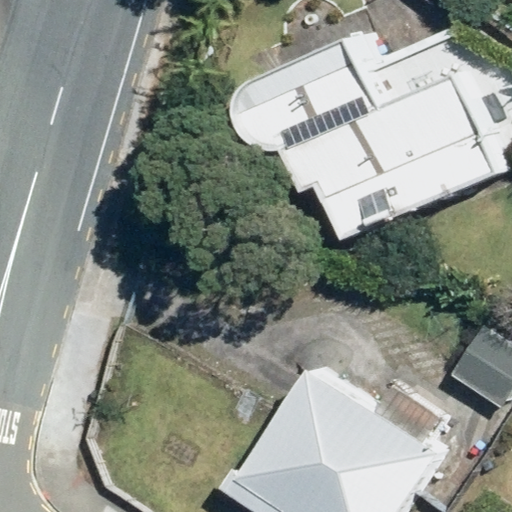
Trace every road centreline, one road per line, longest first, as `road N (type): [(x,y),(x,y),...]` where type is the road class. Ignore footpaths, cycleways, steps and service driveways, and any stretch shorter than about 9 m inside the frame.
road 1 (residential): [(1,511),(17,241)]
road 2 (residential): [(87,0),(17,241)]
